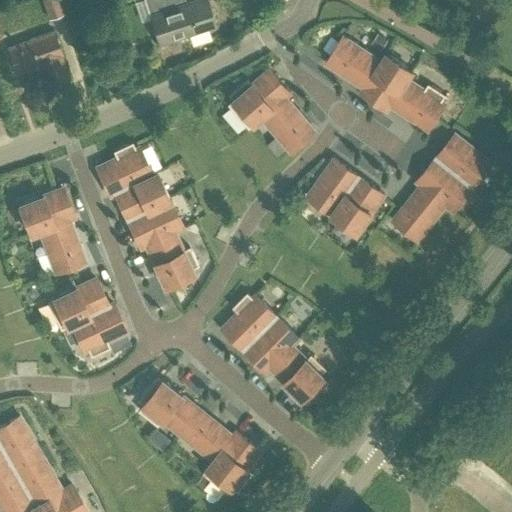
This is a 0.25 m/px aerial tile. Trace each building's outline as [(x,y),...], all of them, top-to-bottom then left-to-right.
[(41,0),(48,19),(63,13),(58,0),(41,0)] [(143,0),(149,15),(150,15),(159,44),(216,26),(207,0),(196,0),(186,3),(174,7),(171,0),(143,0)] [(48,86),(70,78),(61,55),(64,54),(55,31),(8,48),(16,72),(40,63),(48,86)] [(363,87),(381,60),(344,36),(326,62),(347,76),(346,77),(347,78),(348,77),(363,87)] [(390,104),(408,78),(413,70),(386,52),(381,60),(363,87),(360,91),(387,109),(390,104)] [(263,118),(287,98),(286,96),(290,93),(269,68),(252,83),(248,77),(229,93),(234,99),(228,103),(249,128),(262,117),(263,118)] [(408,78),(390,104),(405,114),(404,116),(406,117),(407,115),(427,129),(445,102),(442,100),(446,94),(428,82),(424,88),(408,78)] [(287,98),(263,118),(291,150),(315,130),(299,111),(300,110),(299,109),(298,110),(287,98)] [(436,157),(472,186),(491,161),(455,132),(436,157)] [(115,193),(156,173),(156,171),(151,173),(138,146),(135,148),(132,141),(113,150),(116,157),(96,166),(110,195),(115,193)] [(453,210),(472,186),(436,157),(417,181),(421,184),(445,204),(453,210)] [(332,213),(359,176),(334,158),(307,195),(332,213)] [(127,220),(169,200),(156,173),(115,193),(127,220)] [(359,176),(332,213),(357,231),(384,194),(359,176)] [(418,239),(445,204),(421,184),(409,198),(408,197),(407,198),(408,199),(393,219),(418,239)] [(30,233),(39,230),(69,218),(74,217),(62,187),(19,203),(30,233)] [(145,245),(174,231),(182,227),(169,200),(127,220),(140,247),(145,245)] [(69,218),(39,230),(55,271),(85,260),(69,218)] [(174,231),(145,245),(164,285),(193,271),(191,268),(198,265),(189,246),(182,249),(174,231)] [(70,322),(108,304),(95,277),(46,300),(59,327),(70,322)] [(244,348),(277,316),(255,294),(252,296),(247,291),(232,306),(237,311),(222,327),(244,348)] [(112,302),(108,304),(70,322),(84,351),(87,349),(91,356),(110,347),(106,340),(126,331),(112,302)] [(270,367),(292,344),(299,337),(277,316),(244,348),(266,370),(270,367)] [(292,344),(270,367),(306,403),(329,380),(321,373),(326,368),(311,353),(306,358),(292,344)] [(199,407),(158,374),(138,399),(143,404),(139,410),(158,425),(163,419),(179,432),(199,407)] [(213,459),(233,434),(199,407),(179,432),(213,459)] [(0,506),(3,511),(87,511),(71,483),(61,489),(19,415),(0,426),(0,506)] [(233,434),(213,459),(203,472),(227,492),(232,486),(238,491),(253,472),(247,467),(261,450),(236,430),(233,434)]
